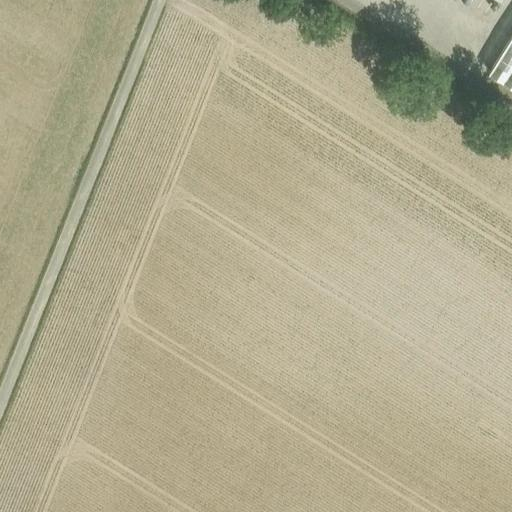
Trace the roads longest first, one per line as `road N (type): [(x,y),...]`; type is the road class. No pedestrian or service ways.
road 1 (track): [(0,379),(150,0)]
road 2 (unclassified): [(354,0),(511,98)]
